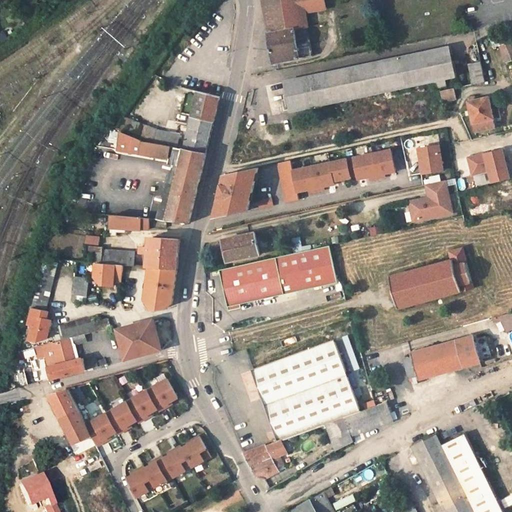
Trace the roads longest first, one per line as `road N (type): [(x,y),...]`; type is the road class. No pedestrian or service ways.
road 1 (unclassified): [(246,0),(232,96),(189,270),(185,350)]
road 2 (residential): [(185,350),(0,399)]
road 3 (residential): [(204,405),(118,460),(135,511)]
road 4 (unknown): [(183,324),(60,314)]
road 5 (unclassified): [(204,405),(263,511)]
